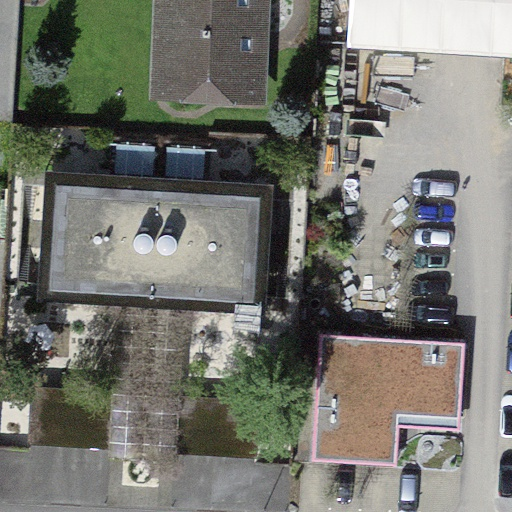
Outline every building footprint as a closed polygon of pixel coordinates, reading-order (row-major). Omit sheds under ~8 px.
[(161,0),(158,93),(251,97),(254,0),(161,0)] [(511,0),(357,0),(355,53),(511,60),(511,0)] [(56,189),(50,288),(247,300),(253,201),(56,189)] [(321,343),(316,460),(389,463),(391,406),(456,408),(459,348),(321,343)] [(28,392),(26,440),(107,445),(110,394),(28,389),(28,392)] [(173,449),(253,454),(256,403),(173,398),(170,449),(173,449)]
